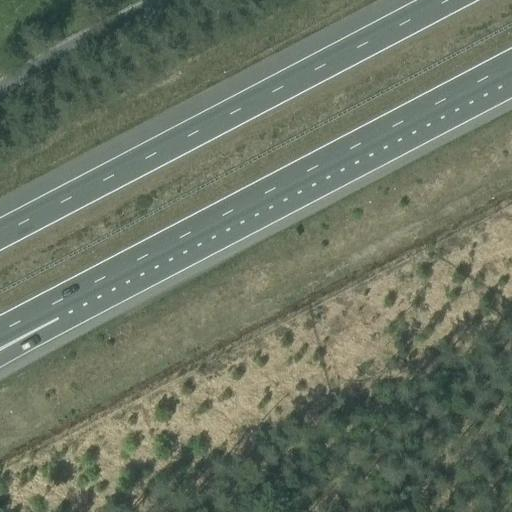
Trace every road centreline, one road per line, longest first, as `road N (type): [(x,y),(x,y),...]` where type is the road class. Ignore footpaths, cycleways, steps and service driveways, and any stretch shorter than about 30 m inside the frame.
road 1 (motorway): [(48,306),(511,63)]
road 2 (motorway): [(447,0),(0,233)]
